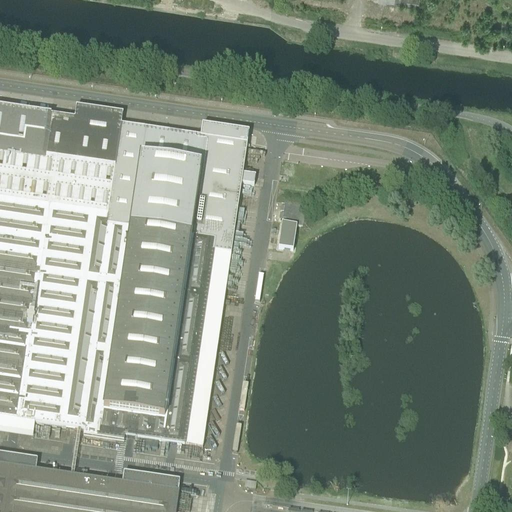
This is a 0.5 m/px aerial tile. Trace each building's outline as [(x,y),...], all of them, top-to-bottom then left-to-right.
[(399,0),(399,5),(405,6),(417,8),(418,0),(399,0)] [(0,129),(22,133),(27,100),(0,95),(0,129)] [(0,419),(18,422),(84,432),(83,438),(115,443),(116,437),(202,450),(223,305),(222,304),(230,256),(236,219),(219,216),(219,215),(170,208),(170,204),(228,213),(236,160),(120,143),(115,177),(113,177),(114,168),(56,160),(58,149),(50,148),(48,159),(0,151),(0,419)] [(277,250),(292,252),(296,227),(302,228),(305,208),(284,204),(283,211),(281,211),(280,216),(283,216),(282,219),(280,219),(279,224),(281,225),(277,250)] [(0,511),(175,511),(178,494),(0,467),(0,511)]
